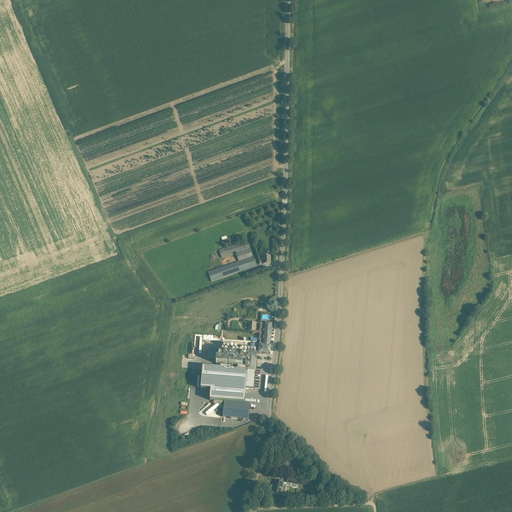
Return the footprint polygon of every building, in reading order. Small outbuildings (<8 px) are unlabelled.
[(219,250),(222,258),(236,254),(239,262),(253,257),(250,249),(248,241),(219,250)] [(263,264),(263,265),(270,264),(270,256),(263,256),(263,260),(259,260),(259,264),(263,264)] [(208,273),(211,282),(256,267),(253,257),(208,273)] [(245,328),(248,329),(248,331),(255,332),(256,323),(245,322),(245,328)] [(260,323),(259,340),(263,340),(271,341),(272,324),(264,323),(260,323)] [(263,340),(259,340),(260,340),(260,344),(259,344),(258,354),(270,355),(271,345),(270,345),(271,341),(263,340)] [(186,359),(195,359),(195,354),(193,354),(193,346),(187,346),(186,359)] [(254,389),(257,353),(238,351),(238,355),(223,354),(223,359),(216,358),(215,364),(238,366),(237,371),(202,368),(201,389),(210,390),(209,401),(224,402),(224,400),(240,402),(245,402),(246,388),(254,389)] [(224,400),(224,402),(223,417),(248,420),(250,403),(245,402),(240,402),(224,400)] [(286,484),(297,486),(298,486),(299,481),(288,478),(286,484)] [(275,481),(272,493),(281,495),(281,492),(285,493),(287,485),(290,486),(290,487),(291,487),(292,488),(294,488),(295,488),(296,489),(297,486),(286,484),(286,483),(275,481)]
